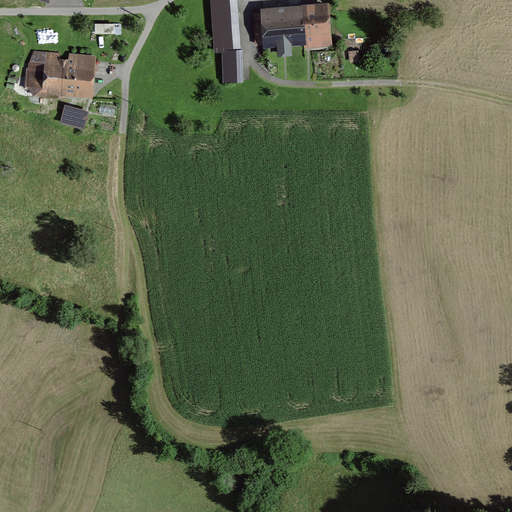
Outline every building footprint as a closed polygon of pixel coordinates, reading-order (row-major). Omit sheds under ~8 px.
[(224,50),(225,81),(237,80),(237,72),(241,71),(241,49),(234,50),(230,0),(211,0),(215,50),(224,50)] [(307,34),(307,43),(327,42),(325,9),(254,14),(256,43),(278,41),(279,54),(290,53),(289,41),(304,40),(303,34),(307,34)] [(123,33),(123,22),(96,21),(96,32),(123,33)] [(57,22),(44,23),(45,40),(57,39),(57,22)] [(360,49),(349,49),(350,60),(360,60),(360,49)] [(64,97),(65,88),(88,90),(91,58),(69,56),(68,61),(60,60),(59,55),(56,52),(52,54),(32,52),(30,72),(27,72),(25,88),(31,88),(39,95),(64,97)] [(66,108),(62,120),(82,125),(85,113),(66,108)]
